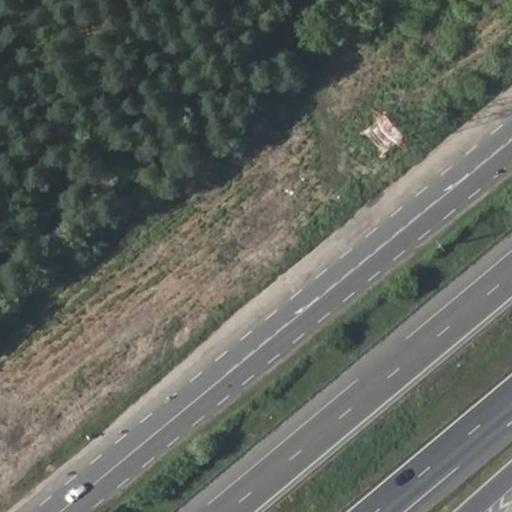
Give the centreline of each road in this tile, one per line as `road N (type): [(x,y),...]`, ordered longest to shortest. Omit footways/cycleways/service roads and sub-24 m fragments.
road 1 (secondary): [(511,141),(59,511)]
road 2 (motorway): [(511,270),(220,511)]
road 3 (motorway): [(376,511),(511,398)]
